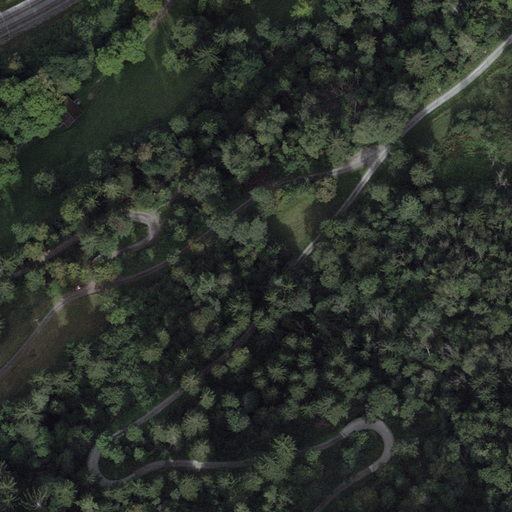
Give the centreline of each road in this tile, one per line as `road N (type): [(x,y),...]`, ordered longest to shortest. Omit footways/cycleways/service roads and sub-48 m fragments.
road 1 (track): [(323,511),(384,460),(391,444),(382,427),(363,423),(308,448),(238,462),(159,464),(114,486),(101,480),(93,461),(98,446),(167,406),(263,311),(382,155),(511,41)]
road 2 (track): [(382,155),(254,196),(145,274),(90,287)]
road 3 (track): [(153,218),(285,65),(364,0)]
road 4 (track): [(153,218),(154,235),(102,262),(90,287),(52,310),(0,371)]
road 5 (track): [(147,0),(75,122),(0,154)]
road 6 (track): [(0,280),(30,272),(87,226),(124,214),(153,218)]
